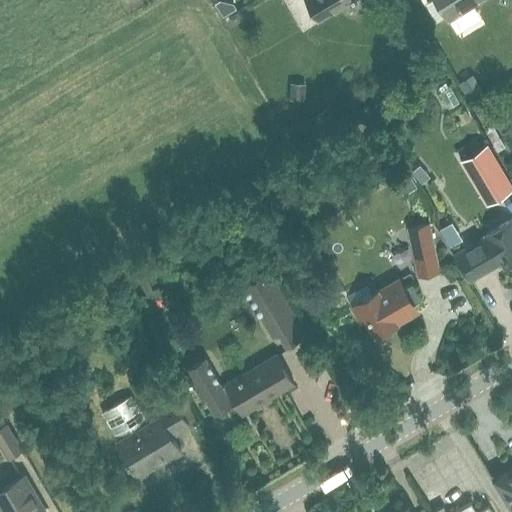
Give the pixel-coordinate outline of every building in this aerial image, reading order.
[(309,0),(320,16),(346,0),(309,0)] [(431,0),(427,3),(438,19),(447,14),(450,19),(479,0),(431,0)] [(459,81),(471,99),(483,92),(472,74),(459,81)] [(306,83),(290,81),(289,98),(305,99),(306,83)] [(323,120),(332,115),(328,108),(319,113),(323,120)] [(497,150),(505,145),(492,124),(485,129),(497,150)] [(511,183),(488,144),(462,160),(488,204),(511,190),(511,183)] [(421,165),(412,172),(422,183),(431,176),(421,165)] [(426,216),(437,233),(449,226),(439,209),(426,216)] [(456,253),(461,261),(471,278),(493,265),(492,264),(501,258),(505,265),(511,261),(511,218),(486,233),(487,235),(456,253)] [(410,226),(416,254),(420,273),(439,269),(429,222),(410,226)] [(290,254),(285,245),(276,251),(281,260),(290,254)] [(306,329),(270,268),(243,283),(273,335),(279,331),(287,342),(306,329)] [(405,287),(400,278),(353,306),(361,320),(367,316),(377,333),(397,321),(394,314),(414,302),(422,297),(412,282),(405,287)] [(136,296),(126,279),(118,284),(129,300),(136,296)] [(294,381),(284,364),(277,349),(225,380),(227,383),(223,385),(206,355),(183,369),(188,376),(193,384),(194,383),(203,398),(206,396),(215,412),(236,400),(243,412),(294,381)] [(102,411),(119,440),(139,474),(181,448),(173,433),(189,424),(175,399),(157,410),(161,416),(149,423),(133,394),(102,411)] [(0,426),(0,438),(10,456),(23,448),(7,422),(0,426)] [(511,468),(497,478),(507,495),(511,502),(511,468)] [(0,488),(0,504),(4,511),(46,511),(25,475),(0,488)] [(475,502),(479,510),(487,506),(482,498),(475,502)] [(493,511),(489,504),(479,511),(472,501),(452,511),(493,511)]
